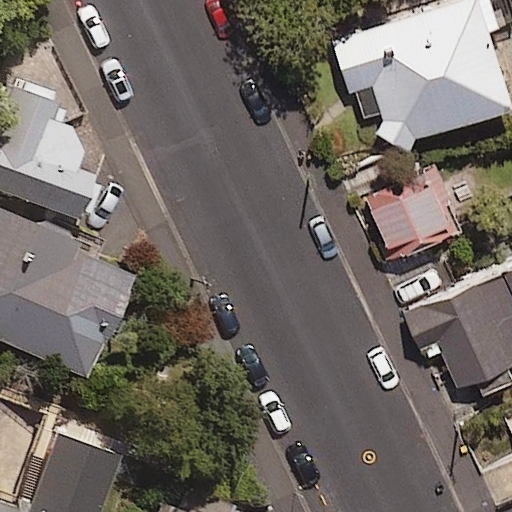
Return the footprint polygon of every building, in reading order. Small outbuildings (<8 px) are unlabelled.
[(511,20),(511,8),(509,0),(453,0),(329,40),(346,93),(367,86),(386,147),(507,108),(482,30),(511,20)] [(55,105),(16,90),(0,129),(0,191),(77,223),(94,181),(71,171),(83,139),(47,125),(55,105)] [(455,230),(433,166),(360,192),(383,255),(455,230)] [(91,250),(0,209),(0,341),(85,380),(130,279),(86,259),(91,250)] [(511,361),(511,269),(404,314),(412,332),(431,324),(463,402),(508,383),(501,366),(511,361)] [(97,511),(115,462),(52,439),(26,511),(24,511),(0,503),(0,511),(97,511)] [(230,511),(232,510),(187,489),(176,511),(230,511)]
